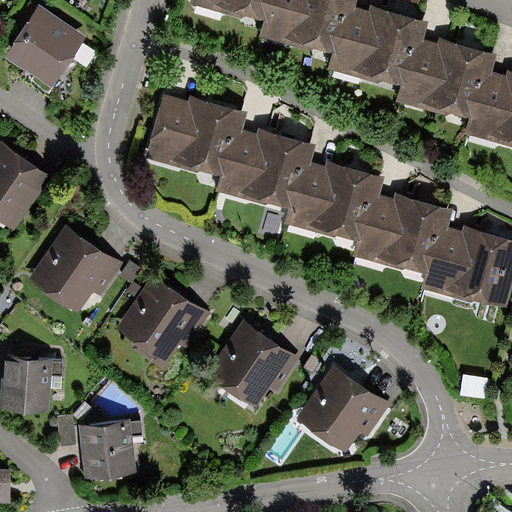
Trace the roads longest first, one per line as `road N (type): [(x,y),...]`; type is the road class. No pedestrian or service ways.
road 1 (residential): [(442,473),(444,416),(421,365),(399,343),(139,214),(118,189),(109,155)]
road 2 (residential): [(161,511),(442,473)]
road 3 (residential): [(109,155),(145,0)]
road 4 (residential): [(109,155),(86,152),(0,99)]
